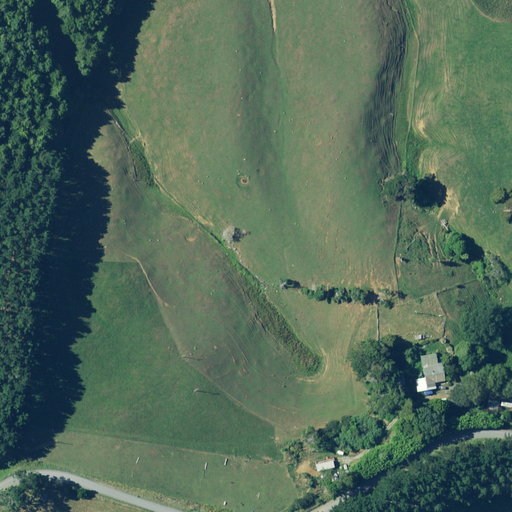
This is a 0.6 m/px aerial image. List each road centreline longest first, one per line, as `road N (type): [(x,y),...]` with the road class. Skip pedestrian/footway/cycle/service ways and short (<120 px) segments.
road 1 (unclassified): [(322,511),(474,431),(511,435)]
road 2 (unclassified): [(0,483),(48,471),(167,511)]
